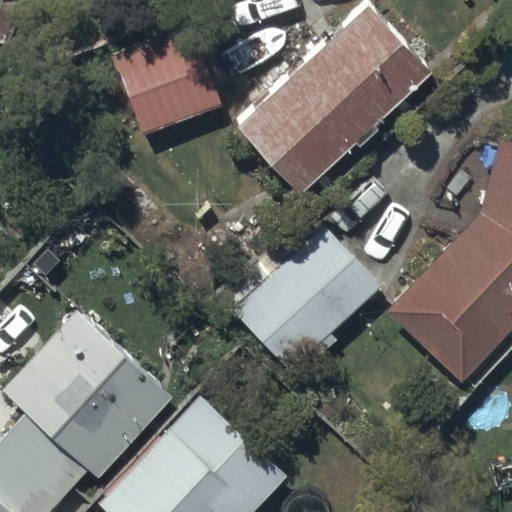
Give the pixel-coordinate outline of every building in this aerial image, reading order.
[(361,0),(232,114),(296,187),(354,137),(356,139),(377,120),(373,116),(431,65),(374,0),(361,0)] [(188,20),(109,48),(136,126),(215,99),(188,20)] [(472,206),(379,303),(456,375),(511,315),(511,138),(491,133),(472,206)] [(238,307),(286,360),(374,280),(325,227),(238,307)] [(76,302),(0,382),(26,407),(0,433),(0,511),(46,511),(89,467),(93,471),(169,391),(76,302)] [(199,388),(98,497),(115,511),(243,511),(285,468),(199,388)]
